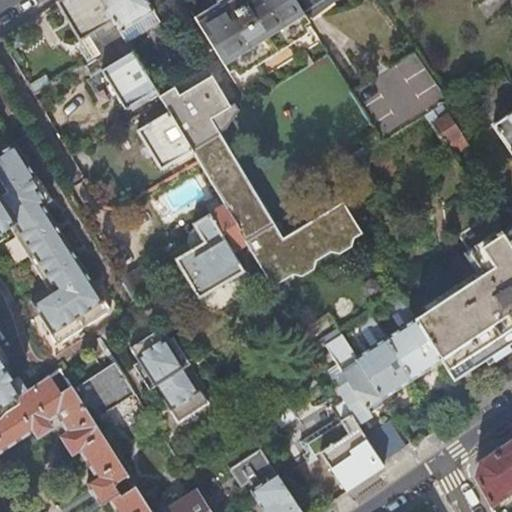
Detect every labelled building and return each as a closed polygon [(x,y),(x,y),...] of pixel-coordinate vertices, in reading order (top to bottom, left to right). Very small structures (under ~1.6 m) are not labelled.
[(57,0),(55,2),(79,40),(81,39),(98,28),(110,48),(124,39),(123,38),(112,20),(100,0),(57,0)] [(100,0),(112,20),(123,38),(141,27),(137,20),(154,10),(148,0),(100,0)] [(217,2),(194,17),(229,71),(251,56),(253,59),(287,36),(286,35),(308,20),(301,8),(295,0),(217,0),(216,1),(217,2)] [(295,0),(301,8),(314,0),(295,0)] [(98,28),(81,39),(93,58),(110,48),(98,28)] [(93,58),(82,64),(89,75),(100,69),(124,108),(155,89),(131,50),(124,39),(110,48),(93,58)] [(426,112),(449,98),(444,90),(415,50),(353,89),(377,127),(385,139),(426,112)] [(193,152),(197,160),(224,202),(240,229),(238,231),(257,261),(271,285),(292,273),(302,275),(314,268),(316,259),(330,251),(339,253),(351,246),(353,237),(362,232),(357,224),(344,203),(283,237),(210,118),(231,104),(206,65),(193,74),(193,75),(159,96),(161,99),(167,109),(193,152)] [(449,98),(459,91),(454,84),(444,90),(449,98)] [(183,158),(193,152),(167,109),(137,128),(160,166),(175,157),(181,154),(183,158)] [(511,109),(493,122),(511,150),(511,109)] [(433,124),(452,153),(467,143),(448,114),(433,124)] [(368,149),(385,139),(377,127),(361,138),(368,149)] [(0,406),(22,392),(0,358),(0,236),(11,229),(52,292),(34,304),(60,345),(113,311),(44,204),(51,199),(15,142),(0,151),(0,406)] [(344,203),(357,224),(365,219),(360,210),(377,200),(375,198),(383,193),(363,162),(331,182),(344,203)] [(240,229),(224,202),(194,221),(205,239),(176,257),(201,296),(257,261),(238,231),(240,229)] [(484,273),(416,317),(442,359),(468,401),(474,397),(470,391),(482,383),(472,367),(484,359),(488,365),(511,348),(511,244),(503,231),(491,212),(459,233),(484,273)] [(511,224),(503,231),(511,244),(511,224)] [(151,271),(126,286),(136,302),(161,286),(151,271)] [(442,359),(416,317),(386,336),(413,378),(442,359)] [(164,330),(133,349),(141,362),(135,366),(151,390),(157,387),(180,424),(211,405),(203,393),(208,390),(176,339),(171,342),(164,330)] [(355,355),(341,332),(325,342),(349,380),(335,388),(341,398),(342,400),(356,422),(370,414),(366,407),(382,397),(355,355)] [(386,336),(355,355),(382,397),(413,378),(386,336)] [(136,392),(116,361),(73,388),(93,419),(136,392)] [(127,474),(93,419),(73,388),(70,384),(60,390),(50,374),(22,392),(0,406),(0,450),(33,428),(47,419),(57,412),(68,430),(79,448),(95,475),(87,481),(100,502),(108,497),(117,511),(150,511),(133,484),(120,493),(114,482),(127,474)] [(356,422),(342,400),(333,406),(339,417),(299,440),(306,451),(302,453),(308,463),(317,458),(315,453),(319,451),(346,491),(383,466),(380,462),(364,435),(356,422)] [(410,409),(396,418),(413,445),(427,436),(410,409)] [(51,426),(47,419),(33,428),(37,435),(51,426)] [(388,420),(364,435),(380,462),(405,444),(388,420)] [(72,452),(79,448),(68,430),(61,434),(72,452)] [(511,437),(476,463),(474,476),(490,506),(511,491),(511,437)] [(267,453),(263,447),(231,467),(246,491),(251,488),(252,489),(266,511),(304,511),(279,472),(267,453)] [(212,511),(197,488),(164,509),(165,511),(212,511)]
